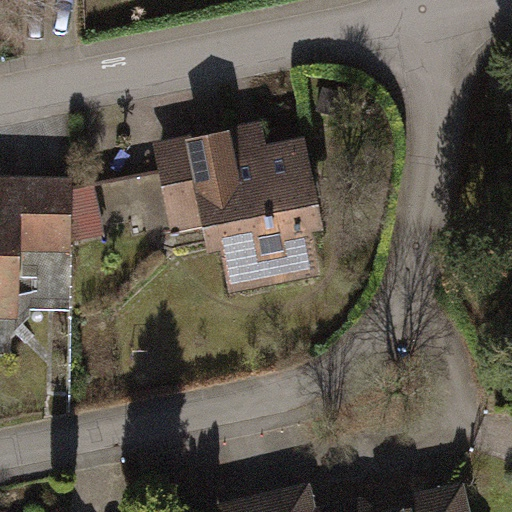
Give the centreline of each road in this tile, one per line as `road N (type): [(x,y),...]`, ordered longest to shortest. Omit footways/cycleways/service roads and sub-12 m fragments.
road 1 (residential): [(447,9),(397,265),(351,354),(247,404),(0,457)]
road 2 (residential): [(447,9),(0,102)]
